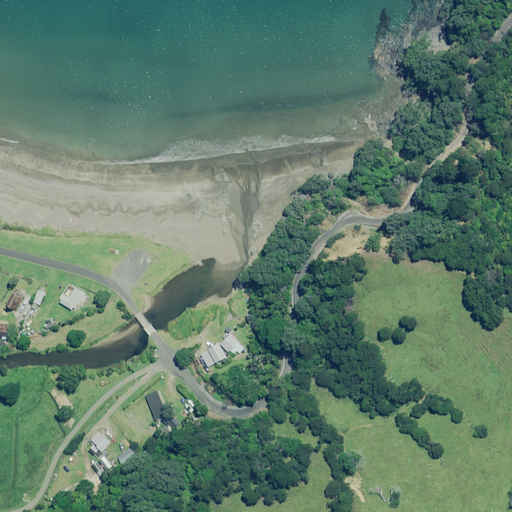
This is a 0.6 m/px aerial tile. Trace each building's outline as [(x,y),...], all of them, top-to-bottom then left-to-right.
[(56,301),(70,310),(76,299),(84,304),(89,296),(73,286),(66,297),(61,294),(56,301)] [(2,306),(11,311),(21,293),(12,288),(2,306)] [(28,302),(38,305),(43,291),(33,288),(28,302)] [(257,320),(255,314),(247,316),(249,322),(257,320)] [(233,333),(221,342),(232,356),(246,346),(233,333)] [(219,343),(208,350),(216,364),(228,358),(219,343)] [(157,420),(166,416),(163,406),(165,405),(159,391),(148,395),(157,420)] [(196,405),(191,399),(188,402),(193,408),(196,405)] [(191,414),(186,407),(182,410),(188,417),(191,414)] [(174,422),(168,416),(164,420),(169,426),(174,422)] [(170,431),(167,426),(160,430),(163,435),(170,431)] [(104,438),(99,434),(92,441),(97,445),(104,438)] [(111,443),(106,438),(97,447),(102,452),(111,443)] [(137,456),(132,449),(118,457),(123,465),(137,456)]
